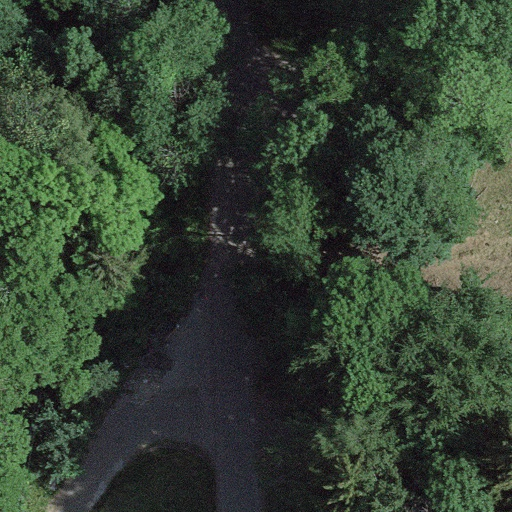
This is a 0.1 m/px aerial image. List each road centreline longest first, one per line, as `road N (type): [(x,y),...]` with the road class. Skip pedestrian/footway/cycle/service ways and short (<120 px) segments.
road 1 (residential): [(239,511),(225,122)]
road 2 (track): [(74,511),(125,430),(234,393)]
road 3 (unclassified): [(225,122),(326,74),(364,32),(374,0)]
road 4 (residential): [(225,122),(220,0)]
